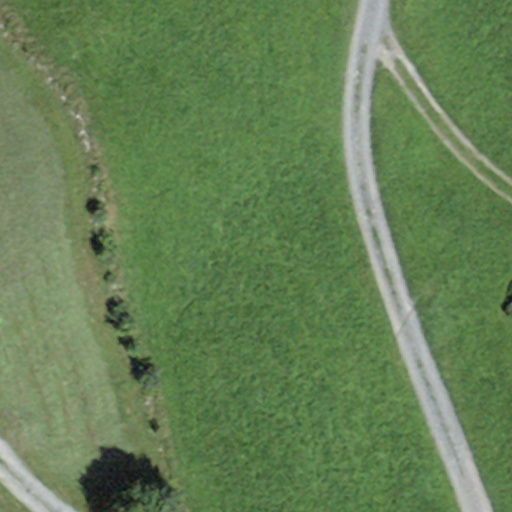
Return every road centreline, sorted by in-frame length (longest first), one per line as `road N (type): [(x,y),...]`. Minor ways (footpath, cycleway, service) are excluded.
road 1 (track): [(474,511),(356,156),(353,108),(372,0)]
road 2 (track): [(367,23),(439,125),(511,195)]
